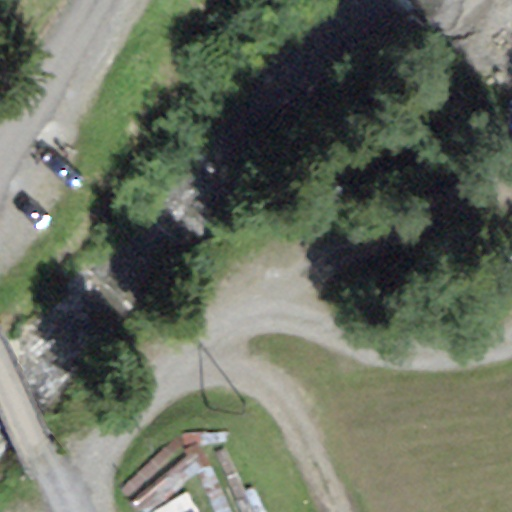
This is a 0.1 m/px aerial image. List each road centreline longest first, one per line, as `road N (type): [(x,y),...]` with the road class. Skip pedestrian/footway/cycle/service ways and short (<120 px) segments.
road 1 (unclassified): [(85,0),(0,159)]
road 2 (unclassified): [(61,511),(0,379)]
